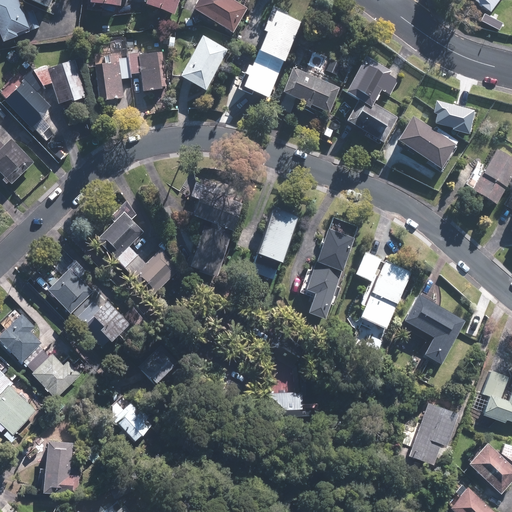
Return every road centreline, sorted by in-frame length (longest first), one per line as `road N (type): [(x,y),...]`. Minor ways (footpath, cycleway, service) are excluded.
road 1 (residential): [(511,294),(406,207),(214,139),(161,142),(116,156),(0,261)]
road 2 (residential): [(387,7),(449,49),(511,70)]
